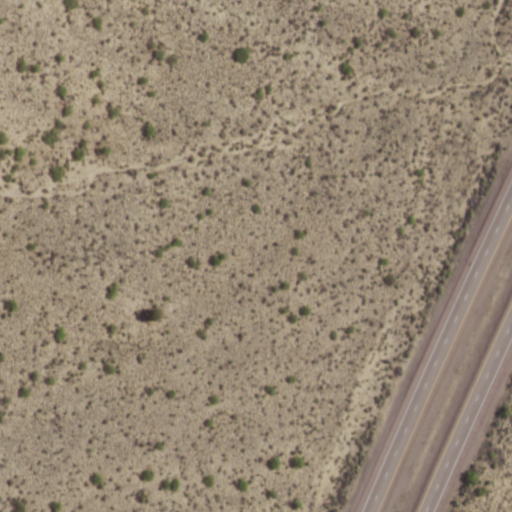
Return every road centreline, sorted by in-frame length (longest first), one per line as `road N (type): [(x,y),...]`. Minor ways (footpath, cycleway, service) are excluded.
road 1 (motorway): [(511,193),(368,511)]
road 2 (motorway): [(425,511),(511,317)]
